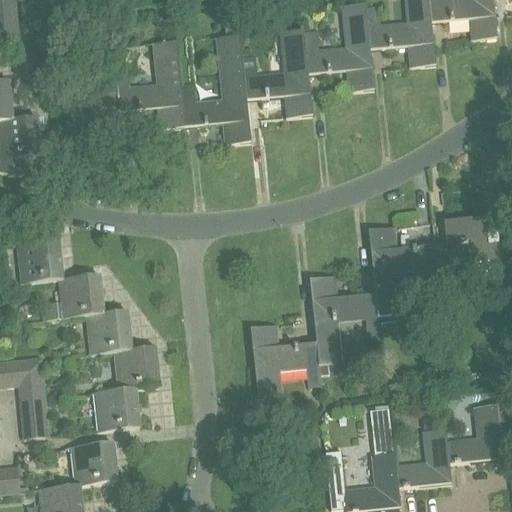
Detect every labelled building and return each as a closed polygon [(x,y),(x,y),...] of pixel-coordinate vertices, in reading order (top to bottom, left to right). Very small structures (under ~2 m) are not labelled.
[(427,0),(405,0),(408,28),(379,31),(377,11),(364,12),(369,53),(409,49),(411,71),(434,69),(430,27),(427,0)] [(440,0),(427,0),(430,27),(470,23),(473,44),(496,42),(491,0),(469,0),(470,1),(441,4),(440,0)] [(1,2),(0,1),(0,47),(17,46),(14,6),(2,7),(1,2)] [(316,35),(303,36),(307,77),(348,74),(350,95),(373,92),(369,53),(364,12),(364,7),(343,9),(347,52),(317,55),(316,35)] [(254,62),(241,63),(246,103),(286,99),(288,121),(311,119),(307,77),(303,36),(302,32),(281,34),(285,78),(256,81),(254,62)] [(180,90),(184,131),(225,127),(227,148),(250,146),(246,103),(241,63),(238,38),(217,40),(224,105),(195,108),(193,88),(180,90)] [(161,133),(184,131),(180,90),(175,44),(154,46),(158,90),(129,93),(127,73),(113,75),(115,89),(117,115),(159,111),(161,133)] [(0,125),(12,124),(9,85),(0,85),(0,125)] [(115,89),(104,90),(107,117),(117,115),(115,89)] [(95,118),(107,117),(104,90),(92,92),(95,118)] [(92,92),(81,93),(83,119),(95,118),(92,92)] [(70,120),(83,119),(81,93),(68,94),(70,120)] [(0,175),(12,179),(25,178),(24,162),(39,160),(36,122),(12,124),(0,125),(0,145),(2,164),(0,164),(0,175)] [(442,254),(435,255),(440,289),(440,294),(458,292),(456,268),(489,264),(491,282),(502,281),(496,221),(443,227),(447,255),(442,256),(442,254)] [(378,320),(399,318),(395,275),(420,272),(422,296),(424,317),(442,315),(440,294),(440,289),(435,255),(435,248),(393,253),(391,232),(368,234),(375,298),(378,320)] [(23,286),(62,283),(58,244),(19,247),(23,286)] [(89,319),(104,317),(100,279),(62,283),(64,305),(40,307),(42,324),(89,319)] [(380,343),(378,320),(375,298),(335,302),(332,281),(309,283),(316,346),(318,369),(319,380),(329,379),(328,368),(340,367),(335,323),(365,320),(367,345),(380,343)] [(93,357),(117,355),(131,353),(128,315),(104,317),(89,319),(93,357)] [(259,418),(280,416),(276,372),(305,368),(308,392),(320,391),(319,380),(318,369),(316,346),(274,350),(272,329),(249,331),(259,418)] [(156,351),(145,352),(131,353),(117,355),(121,395),(136,393),(160,391),(156,351)] [(39,362),(3,366),(5,391),(18,389),(17,377),(41,374),(39,362)] [(434,374),(438,398),(448,397),(445,373),(434,374)] [(18,389),(19,400),(43,397),(41,374),(17,377),(18,389)] [(511,388),(511,376),(498,378),(497,376),(490,377),(492,391),(511,388)] [(394,394),(395,403),(418,401),(417,391),(394,394)] [(496,403),(511,401),(510,392),(495,394),(496,403)] [(136,393),(121,395),(98,397),(101,436),(140,432),(136,393)] [(44,408),(43,397),(19,400),(20,411),(44,408)] [(44,408),(20,411),(21,421),(46,419),(44,408)] [(446,449),(448,468),(467,467),(502,463),(497,409),(477,411),(480,445),(446,449)] [(390,412),(369,414),(371,429),(391,427),(390,412)] [(21,421),(22,433),(47,430),(46,419),(21,421)] [(434,433),(433,420),(423,421),(424,434),(434,433)] [(47,430),(22,433),(23,444),(48,441),(47,430)] [(450,487),(448,468),(446,449),(445,433),(426,435),(429,470),(395,473),(397,491),(405,491),(450,487)] [(74,450),(78,491),(117,486),(113,446),(74,450)] [(392,511),(399,511),(397,491),(395,473),(394,458),(374,460),(377,494),(343,497),(344,511),(392,511)] [(6,473),(8,497),(20,496),(18,472),(6,473)] [(0,473),(0,497),(8,497),(6,473),(0,473)] [(40,494),(42,511),(80,511),(78,491),(40,494)]
